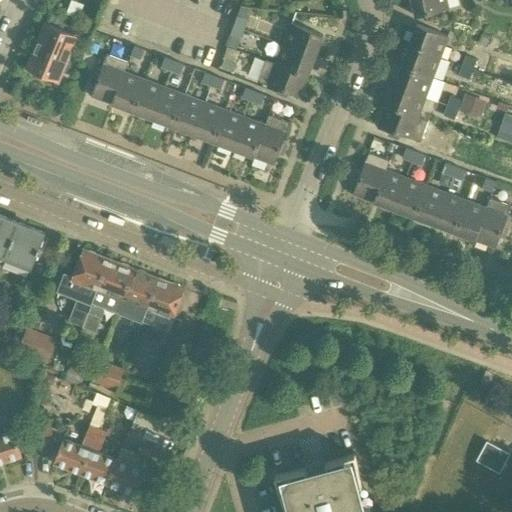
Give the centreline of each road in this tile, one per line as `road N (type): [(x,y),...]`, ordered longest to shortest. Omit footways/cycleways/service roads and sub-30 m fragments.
road 1 (tertiary): [(290,236),(0,125)]
road 2 (tertiary): [(0,148),(282,261)]
road 3 (tertiary): [(186,511),(282,261)]
road 4 (residential): [(290,236),(372,17),(368,0)]
road 5 (tertiary): [(472,321),(402,279),(290,236)]
road 6 (tertiary): [(282,261),(472,321)]
